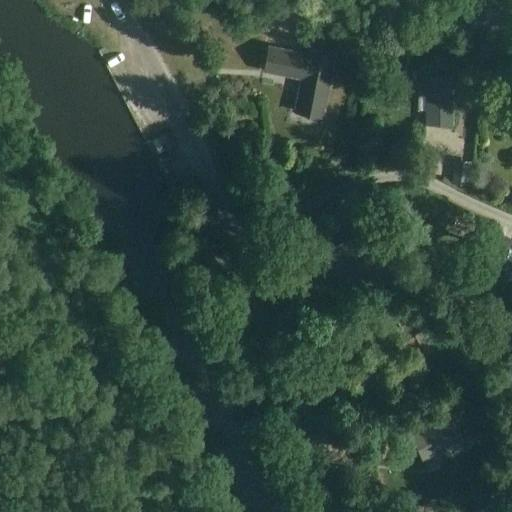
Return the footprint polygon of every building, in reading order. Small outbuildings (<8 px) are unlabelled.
[(303,52),(265,45),(261,69),(298,76),(291,111),(319,116),(332,53),(304,48),(303,52)] [(442,57),(441,72),(458,72),(458,57),(442,57)] [(424,122),(450,122),(450,77),(434,77),(434,82),(424,82),(424,122)] [(503,81),(490,89),(495,98),(508,90),(503,81)] [(373,136),(366,141),(372,151),(380,146),(373,136)] [(455,156),(452,181),(470,183),(473,159),(455,156)] [(372,270),(375,269),(358,232),(319,250),(331,277),(353,267),(358,277),(373,270),(372,270)] [(497,242),(477,234),(472,245),(491,252),(480,278),(504,287),(510,271),(511,271),(511,250),(507,249),(510,241),(499,236),(497,242)] [(387,264),(376,269),(384,286),(395,280),(387,264)] [(430,324),(428,325),(419,307),(415,309),(416,310),(396,319),(399,326),(369,340),(378,360),(396,351),(398,355),(436,336),(430,324)] [(410,432),(418,452),(421,460),(462,444),(451,416),(410,432)] [(470,511),(501,511),(496,499),(470,511)]
